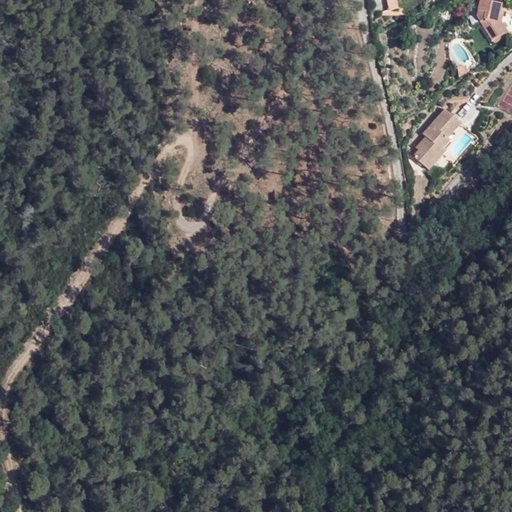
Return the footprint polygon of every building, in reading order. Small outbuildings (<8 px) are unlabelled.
[(385,0),(388,10),(397,9),(394,0),(385,0)] [(485,11),(483,19),(479,21),(493,43),(507,34),(499,22),(502,15),(498,14),(500,4),(484,0),(480,0),(477,9),(485,11)] [(477,9),(475,15),(479,21),(483,19),(485,11),(477,9)] [(456,79),(465,72),(464,66),(454,67),(456,79)] [(417,150),(411,156),(420,164),(425,157),(429,160),(442,146),(448,139),(446,137),(459,123),(443,109),(421,134),(424,137),(414,147),(417,150)] [(427,169),(445,149),(442,146),(429,160),(425,157),(420,164),(427,169)]
